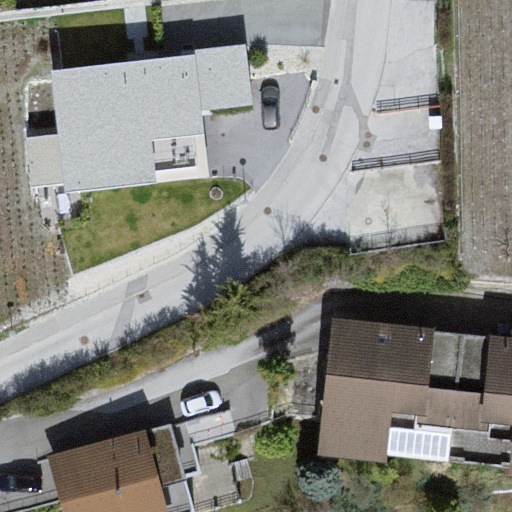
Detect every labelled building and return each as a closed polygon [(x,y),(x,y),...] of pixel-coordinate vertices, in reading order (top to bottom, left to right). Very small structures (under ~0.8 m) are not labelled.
[(163,0),(168,26),(239,14),(236,0),(163,0)] [(244,47),(49,70),(64,197),(207,179),(199,115),(251,109),(244,47)] [(4,97),(0,97),(0,195),(32,185),(4,97)] [(511,338),(350,327),(349,460),(511,477),(511,338)] [(195,511),(167,437),(70,463),(88,511),(195,511)]
